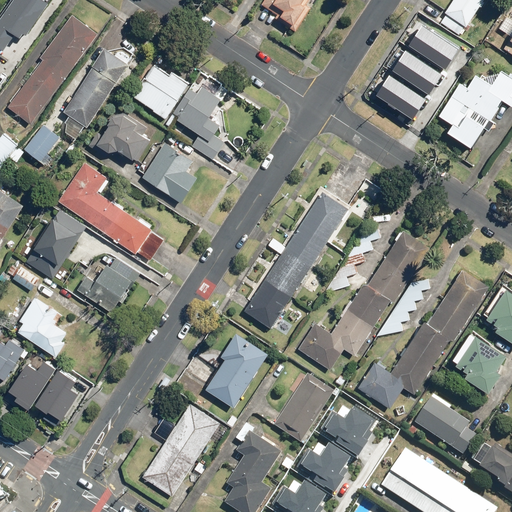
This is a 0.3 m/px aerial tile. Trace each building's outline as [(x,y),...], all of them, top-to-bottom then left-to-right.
[(43,0),(13,0),(0,19),(0,47),(3,50),(14,35),(20,39),(23,34),(26,36),(49,4),(43,0)] [(265,0),(261,7),(292,26),(308,0),(265,0)] [(454,0),(446,12),(465,25),(481,0),(454,0)] [(31,124),(100,34),(73,13),(41,56),(45,59),(8,107),(31,124)] [(449,78),(469,46),(439,25),(424,47),(445,61),(438,71),(449,78)] [(110,47),(106,44),(64,110),(88,125),(130,61),(128,59),(134,50),(125,45),(110,47)] [(415,101),(434,68),(405,51),(385,84),(415,101)] [(155,107),(153,110),(166,117),(191,82),(172,69),(170,73),(154,63),(133,94),(155,107)] [(511,73),(501,67),(491,84),(475,75),(468,87),(459,81),(438,113),(450,120),(449,122),(452,124),(449,128),(459,135),(459,136),(472,144),(501,98),(511,104),(511,73)] [(449,78),(437,71),(423,93),(440,104),(454,81),(449,78)] [(180,105),(174,116),(201,132),(192,145),(214,159),(225,143),(215,136),(222,124),(210,117),(222,98),(194,82),(180,105)] [(148,137),(143,134),(148,127),(120,109),(113,120),(103,136),(99,133),(90,145),(106,156),(113,145),(135,159),(148,137)] [(61,135),(44,122),(25,147),(44,162),(51,154),(48,152),(61,135)] [(0,166),(18,143),(3,131),(0,135),(0,166)] [(162,144),(142,177),(181,201),(202,168),(162,144)] [(108,176),(84,160),(58,200),(137,252),(138,250),(152,229),(153,227),(98,191),(108,176)] [(0,240),(24,203),(0,188),(0,240)] [(245,309),(272,326),(350,206),(323,188),(245,309)] [(59,209),(27,260),(53,277),(62,263),(60,261),(77,235),(79,237),(86,226),(59,209)] [(382,236),(378,223),(366,227),(334,277),(338,288),(350,284),(347,276),(358,272),(355,264),(365,260),(363,252),(374,249),(371,240),(382,236)] [(412,281),(410,274),(430,245),(404,228),(334,333),(316,321),(298,348),(330,369),(344,348),(356,356),(369,337),(403,330),(401,322),(410,320),(409,312),(417,310),(415,300),(423,298),(421,290),(431,288),(428,278),(412,281)] [(138,250),(151,259),(165,238),(152,229),(138,250)] [(70,260),(77,264),(80,261),(90,267),(103,247),(85,236),(70,260)] [(131,280),(134,282),(141,272),(117,256),(112,264),(133,278),(131,280)] [(20,267),(13,262),(8,270),(15,275),(20,267)] [(112,264),(108,262),(96,280),(87,273),(78,287),(113,310),(131,280),(133,278),(112,264)] [(40,277),(22,265),(20,267),(15,275),(14,277),(32,289),(40,277)] [(390,406),(402,385),(417,395),(489,283),(462,266),(394,370),(376,358),(358,386),(390,406)] [(322,279),(312,272),(305,284),(315,290),(322,279)] [(511,338),(511,292),(505,289),(485,324),(511,338)] [(34,298),(15,330),(55,353),(74,321),(34,298)] [(207,387),(235,405),(269,351),(237,331),(222,354),(227,357),(207,387)] [(508,354),(475,335),(454,370),(488,389),(508,354)] [(74,381),(44,362),(19,402),(39,415),(40,413),(50,419),(74,381)] [(335,390),(307,373),(275,425),(303,442),(335,390)] [(164,388),(170,378),(165,375),(159,385),(164,388)] [(433,398),(416,423),(462,454),(479,429),(433,398)] [(221,421),(191,402),(143,476),(173,495),(221,421)] [(331,416),(320,433),(360,458),(368,444),(365,442),(379,421),(355,405),(343,423),(331,416)] [(240,511),(258,511),(273,489),(263,483),(284,451),(251,431),(238,451),(246,456),(229,483),(236,487),(226,503),(240,511)] [(307,453),(296,470),(336,495),(344,482),(341,480),(355,458),(330,442),(319,461),(307,453)] [(511,454),(497,445),(481,471),(511,490),(511,454)] [(494,511),(498,507),(405,448),(383,483),(427,511),(494,511)] [(283,490),(273,507),(280,511),(320,511),(332,495),(307,479),(295,498),(283,490)]
